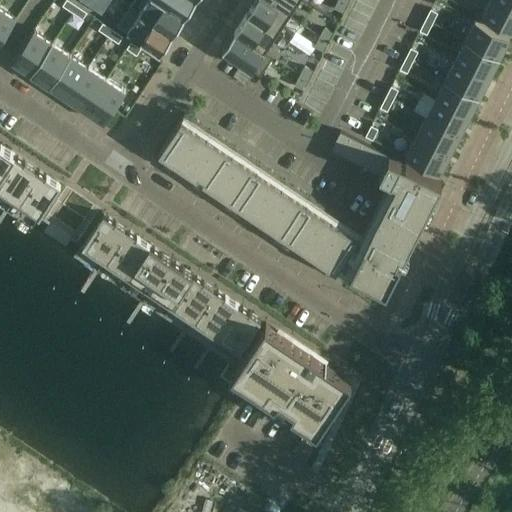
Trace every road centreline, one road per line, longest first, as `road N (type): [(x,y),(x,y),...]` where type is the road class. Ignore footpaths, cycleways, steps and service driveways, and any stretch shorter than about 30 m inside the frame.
road 1 (residential): [(419,372),(117,169)]
road 2 (tertiary): [(419,372),(511,179)]
road 3 (residential): [(117,169),(231,0)]
road 4 (tertiary): [(352,511),(419,372)]
road 5 (residential): [(117,169),(0,91)]
